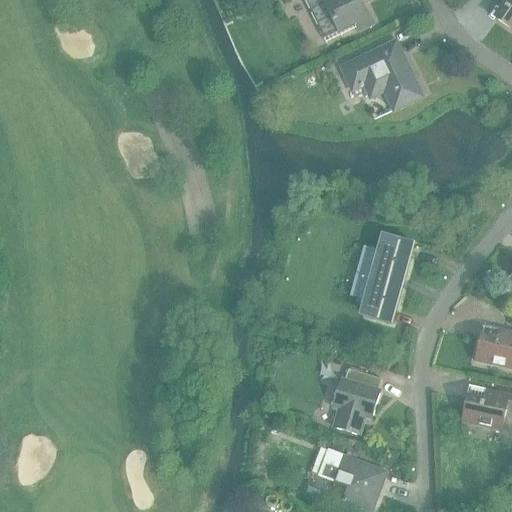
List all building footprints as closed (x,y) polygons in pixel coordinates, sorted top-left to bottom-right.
[(358,31),(372,25),(359,0),(304,0),(319,30),(334,23),(338,33),(355,24),(358,31)] [(496,20),(511,31),(511,0),(506,0),(509,2),(496,20)] [(393,112),(421,98),(395,43),(340,69),(352,95),(365,89),(370,99),(384,92),(393,112)] [(366,317),(391,324),(412,246),(388,239),(384,255),(370,251),(357,298),(371,301),(366,317)] [(511,333),(505,332),(502,344),(480,339),(475,363),(511,371),(511,333)] [(380,392),(378,392),(381,380),(348,370),(344,382),(340,381),(332,408),(339,410),(333,429),(359,436),(364,418),(371,420),(380,392)] [(506,410),(511,411),(511,397),(491,393),(489,405),(467,400),(461,424),(501,433),(506,410)] [(342,502),(368,511),(372,511),(387,474),(343,458),(334,482),(347,487),(342,502)]
